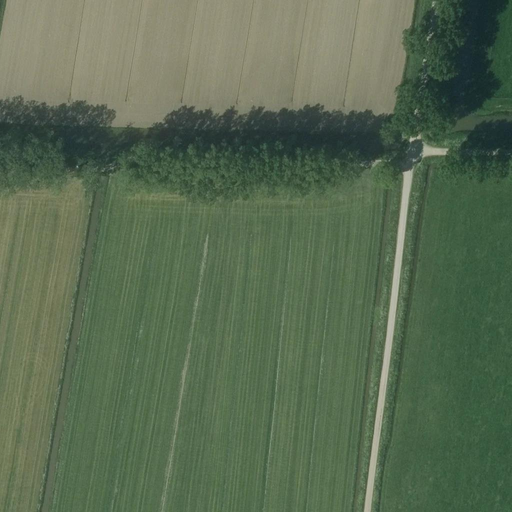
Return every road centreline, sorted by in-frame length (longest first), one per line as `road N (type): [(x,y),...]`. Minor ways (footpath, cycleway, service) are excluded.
road 1 (unclassified): [(367,511),(413,148)]
road 2 (unclassified): [(413,148),(436,0)]
